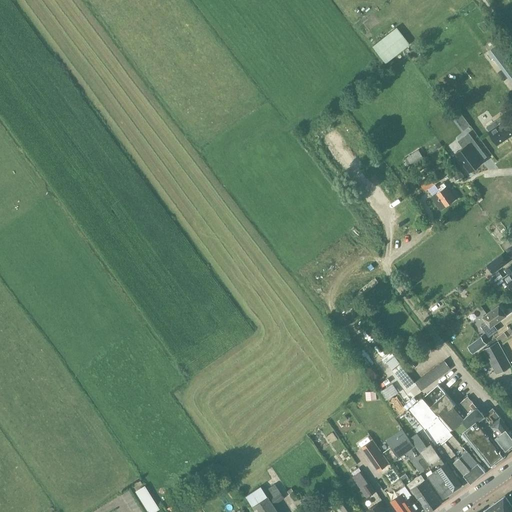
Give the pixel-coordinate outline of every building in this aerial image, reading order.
[(376,25),(364,34),(368,40),(381,32),(376,25)] [(396,27),(372,46),(385,63),(409,44),(396,27)] [(488,51),(511,83),(511,82),(511,56),(501,42),(488,51)] [(456,106),(451,98),(444,104),(450,111),(456,106)] [(464,118),(460,111),(453,116),(458,122),(464,118)] [(493,122),(486,127),(497,145),(511,135),(511,124),(505,114),(493,122)] [(470,173),(482,163),(474,152),(479,148),(468,134),(458,142),(463,149),(456,155),(470,173)] [(419,150),(406,159),(412,168),(425,159),(419,150)] [(450,164),(445,172),(452,176),(456,167),(450,164)] [(453,173),(457,181),(462,177),(459,170),(453,173)] [(435,185),(441,181),(435,172),(419,183),(426,191),(428,189),(435,185)] [(446,207),(456,199),(447,187),(444,183),(440,186),(441,187),(438,190),(435,185),(428,189),(433,196),(431,197),(441,211),(446,207)] [(335,280),(340,291),(355,284),(354,283),(362,279),(359,271),(360,271),(355,260),(354,260),(351,252),(343,256),(342,254),(315,266),(316,268),(319,267),(323,276),(340,268),(343,276),(335,280)] [(493,274),(508,263),(502,254),(487,266),(493,274)] [(506,287),(508,285),(511,290),(511,264),(505,269),(509,275),(504,279),(499,273),(492,277),(500,287),(504,285),(506,287)] [(498,330),(494,324),(507,315),(499,305),(483,317),(487,322),(481,326),(489,337),(498,330)] [(481,337),(468,346),(473,354),(487,344),(481,337)] [(499,342),(484,350),(497,374),(511,366),(499,342)] [(415,382),(422,391),(451,370),(445,360),(415,382)] [(407,388),(414,383),(402,367),(394,373),(407,388)] [(450,430),(467,416),(456,404),(446,393),(438,385),(423,398),(438,414),(437,414),(439,416),(438,417),(450,430)] [(366,392),(367,400),(377,399),(376,391),(366,392)] [(454,462),(471,483),(485,471),(479,462),(480,461),(450,430),(438,417),(439,416),(437,414),(438,414),(423,397),(409,409),(438,447),(446,441),(457,456),(455,458),(457,460),(454,462)] [(464,409),(469,414),(475,408),(472,404),(473,403),(468,397),(460,404),(464,409)] [(484,415),(481,411),(477,407),(475,408),(469,414),(467,416),(450,430),(480,461),(484,458),(490,466),(505,453),(494,439),(479,420),(484,415)] [(479,420),(486,429),(494,439),(495,438),(506,452),(511,447),(511,432),(508,428),(501,417),(500,417),(493,408),(486,414),(484,415),(479,420)] [(438,447),(425,430),(410,410),(402,416),(416,432),(417,431),(430,445),(428,447),(417,434),(411,439),(426,460),(450,493),(464,483),(448,461),(445,463),(435,449),(438,447)] [(402,429),(386,441),(398,458),(415,447),(402,429)] [(384,467),(389,463),(381,452),(373,440),(368,444),(363,447),(371,459),(378,470),(384,467)] [(353,476),(362,488),(364,487),(370,496),(376,492),(370,483),(370,482),(360,468),(352,473),(354,476),(353,476)] [(201,479),(210,492),(220,486),(210,472),(201,479)] [(408,484),(412,490),(427,511),(428,511),(441,503),(425,480),(421,475),(408,484)] [(398,511),(418,511),(421,510),(416,503),(417,502),(405,484),(396,491),(398,494),(390,500),(398,511)] [(135,491),(148,511),(154,511),(160,509),(145,485),(135,491)] [(284,498),(275,485),(268,489),(272,495),(269,497),(275,505),(284,498)] [(277,511),(267,496),(260,486),(245,496),(252,506),(251,506),(255,511),(277,511)] [(190,505),(183,496),(176,501),(183,511),(190,505)] [(353,511),(342,496),(335,501),(342,511),(353,511)] [(511,511),(511,505),(505,496),(497,501),(499,504),(500,504),(505,510),(506,511),(511,511)] [(499,504),(497,501),(484,511),(506,511),(505,510),(500,504),(499,504)] [(367,510),(368,511),(386,511),(385,509),(380,502),(367,510)]
